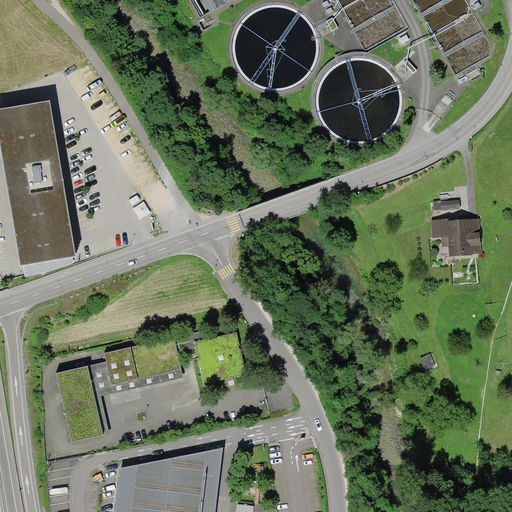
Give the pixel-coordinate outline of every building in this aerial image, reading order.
[(204,0),(210,10),(226,0),(204,0)] [(50,101),(0,108),(0,143),(20,266),(23,265),(72,257),(75,257),(50,101)] [(460,209),(459,200),(442,201),(442,200),(433,201),(434,210),(442,209),(442,210),(460,209)] [(451,218),(431,220),(432,238),(442,237),(443,247),(448,246),(449,257),(472,255),(472,253),(482,253),(479,218),(460,220),(451,220),(451,218)] [(73,263),(72,257),(23,265),(25,276),(49,271),(73,263)] [(195,348),(204,383),(246,373),(237,333),(209,339),(207,330),(174,337),(177,352),(195,348)] [(177,352),(174,337),(103,353),(105,362),(113,393),(183,377),(181,369),(177,352)] [(113,393),(105,362),(56,373),(71,442),(109,434),(100,396),(113,393)] [(214,511),(223,449),(119,468),(113,511),(214,511)]
